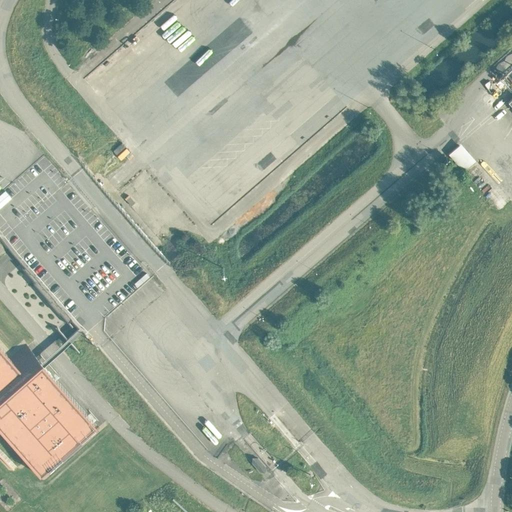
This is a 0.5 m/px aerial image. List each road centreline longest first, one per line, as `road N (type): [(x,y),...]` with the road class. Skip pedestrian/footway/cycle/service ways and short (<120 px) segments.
road 1 (unknown): [(206,361),(185,283),(150,229),(20,105),(0,48)]
road 2 (unknown): [(275,511),(232,491),(195,455),(23,230)]
road 3 (unknown): [(363,76),(231,187),(196,205),(170,185),(142,107)]
road 4 (unknown): [(224,511),(152,455),(0,296)]
road 5 (unknown): [(216,335),(424,158)]
road 6 (unknown): [(142,107),(313,6)]
road 7 (unknown): [(337,485),(216,335)]
road 8 (unknown): [(206,361),(222,405),(322,504)]
road 9 (tertiary): [(496,511),(495,460),(511,379)]
road 10 (unknown): [(142,107),(143,74),(205,0)]
